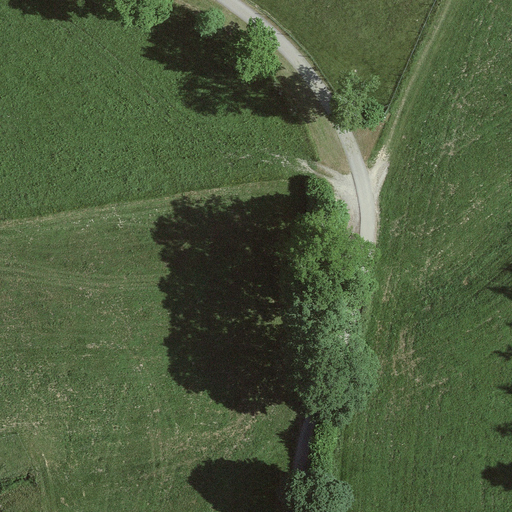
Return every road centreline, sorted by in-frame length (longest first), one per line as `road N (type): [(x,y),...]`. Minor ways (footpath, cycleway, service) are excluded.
road 1 (track): [(296,511),(309,426),(362,289),(366,202),(332,108),(293,56),(227,0)]
road 2 (track): [(366,202),(400,99),(450,0)]
